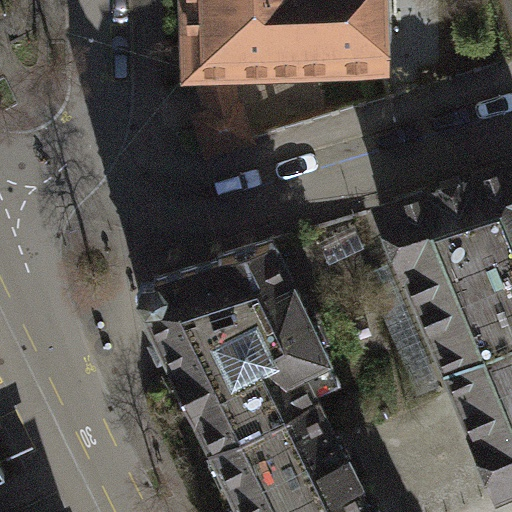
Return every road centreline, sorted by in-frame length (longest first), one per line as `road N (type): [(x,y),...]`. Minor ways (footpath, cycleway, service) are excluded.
road 1 (residential): [(58,172),(142,218),(209,217),(511,119)]
road 2 (residential): [(131,511),(0,235)]
road 3 (residential): [(100,0),(103,114),(58,172)]
